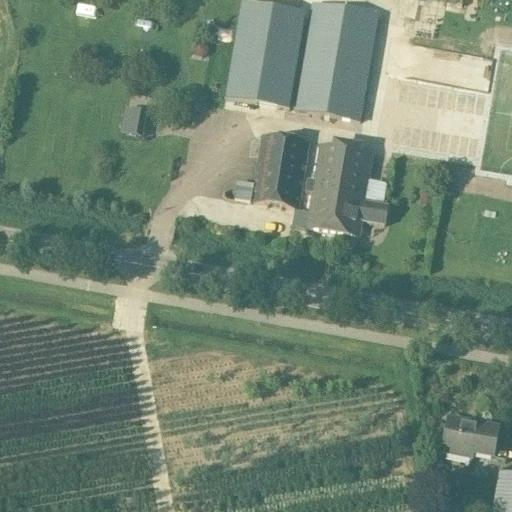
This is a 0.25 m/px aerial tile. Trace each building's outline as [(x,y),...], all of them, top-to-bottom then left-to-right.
[(240,7),(224,103),(289,115),(305,18),(240,7)] [(293,114),(312,117),(311,122),(324,124),(325,119),(361,125),(379,18),(311,7),(293,114)] [(115,136),(138,140),(143,113),(120,108),(115,136)] [(251,205),(298,213),(308,147),(262,139),(258,160),(254,186),(251,205)] [(365,206),(365,205),(373,159),(319,150),(314,184),(307,183),(305,196),(312,197),(306,233),(358,241),(361,225),(385,229),(388,210),(365,206)] [(433,197),(423,196),(422,208),(432,209),(433,197)] [(497,430),(448,422),(442,456),(471,461),(472,456),(492,460),(497,430)] [(511,511),(511,478),(500,477),(493,511),(511,511)]
